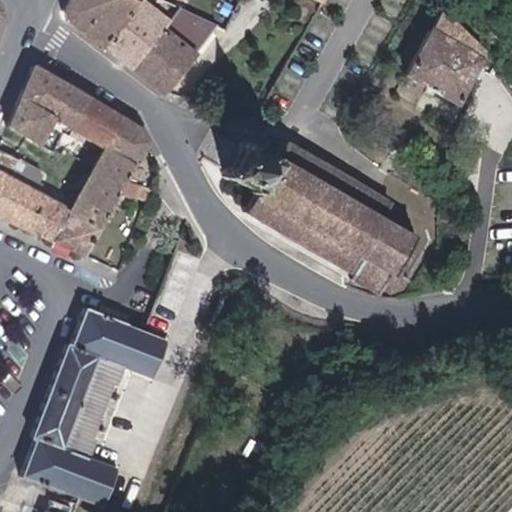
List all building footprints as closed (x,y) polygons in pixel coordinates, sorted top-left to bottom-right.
[(70,19),(104,48),(129,0),(69,0),(66,7),(70,19)] [(129,0),(104,48),(128,66),(175,8),(162,2),(156,0),(129,0)] [(128,66),(165,96),(218,25),(175,8),(128,66)] [(487,57),(433,26),(407,73),(461,103),(487,57)] [(103,146),(120,114),(33,65),(8,126),(40,144),(43,139),(56,146),(65,127),(103,146)] [(120,114),(103,146),(68,209),(99,226),(120,192),(148,204),(153,189),(127,180),(148,138),(141,126),(120,114)] [(393,207),(396,203),(392,201),(390,204),(375,195),(377,192),(373,190),(371,193),(360,186),(362,182),(358,180),(357,182),(342,174),(343,171),(327,161),(325,165),(310,156),(312,153),(309,151),(307,154),(293,145),(295,142),(291,140),(290,143),(287,141),(284,147),(286,148),(280,157),(275,154),(274,157),(267,153),(270,147),(267,145),(269,143),(266,141),(265,144),(262,142),(259,148),(252,144),(254,141),(250,138),(248,142),(245,140),(242,145),(245,147),(232,169),(229,167),(227,170),(230,172),(228,175),(233,178),(235,176),(254,187),(253,190),(258,193),(251,205),(248,204),(246,207),(249,209),(248,211),(253,215),(255,211),(268,219),(266,223),(270,225),(272,222),(286,230),(284,232),(301,243),(303,240),(315,247),(313,250),(318,253),(320,250),(332,257),(330,260),(334,263),(336,260),(349,267),(347,270),(353,274),(352,276),(357,279),(358,277),(380,290),(378,292),(383,295),(388,286),(400,293),(406,291),(411,284),(413,286),(417,280),(403,272),(417,248),(420,249),(423,245),(419,243),(420,240),(418,239),(419,237),(416,235),(414,237),(388,222),(396,209),(393,207)] [(43,139),(40,144),(53,152),(56,146),(43,139)] [(37,173),(0,150),(0,217),(84,257),(99,226),(68,209),(28,188),(37,173)] [(168,337),(92,307),(78,343),(73,342),(36,436),(42,439),(28,477),(81,498),(82,495),(105,505),(118,469),(87,457),(95,436),(91,435),(112,382),(115,382),(123,362),(155,374),(168,337)] [(260,463),(268,449),(254,442),(247,456),(260,463)]
